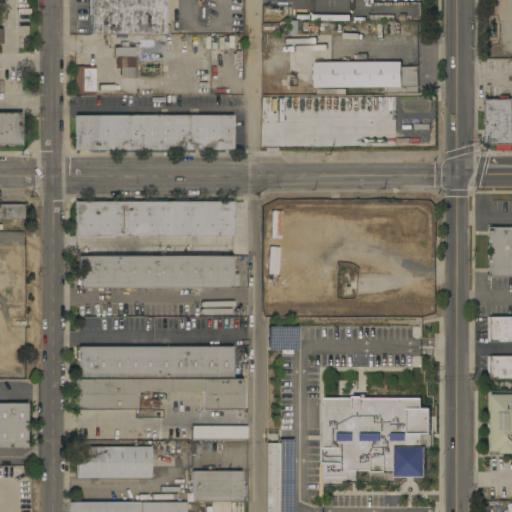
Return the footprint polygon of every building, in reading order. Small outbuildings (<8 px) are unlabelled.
[(164,0),(165,25),(170,25),(170,34),(91,34),(91,15),(88,15),(88,0),(164,0)] [(120,48),(120,42),(133,42),(134,47),(134,58),(133,58),(134,79),(119,79),(119,68),(115,68),(115,58),(114,58),(114,48),(120,48)] [(401,62),(401,67),(418,67),(418,94),(388,94),(388,87),(319,88),(320,91),(315,91),(315,88),(314,88),(314,62),(401,62)] [(95,76),(97,76),(96,80),(95,95),(74,94),(74,66),(95,66),(95,76)] [(485,100),(511,99),(511,151),(497,151),(497,145),(487,145),(487,146),(484,146),(484,145),(483,145),(483,137),(485,137),(485,100)] [(0,113),(21,113),(21,145),(0,145),(0,113)] [(232,116),(232,150),(224,150),(224,153),(209,153),(209,150),(194,150),(194,153),(180,153),(180,150),(163,150),(163,153),(150,153),(150,150),(133,150),(133,153),(119,153),(119,150),(103,150),(103,153),(89,153),(89,150),(76,150),(76,116),(232,116)] [(76,236),(76,202),(90,202),(90,199),(103,199),(103,202),(120,202),(120,199),(133,199),(133,202),(152,202),(152,199),(164,199),(164,202),(182,202),(182,199),(194,199),(194,202),(210,202),(210,199),(221,199),(221,202),(232,202),(232,236),(76,236)] [(0,205),(23,205),(23,219),(0,219),(0,205)] [(511,277),(490,277),(490,231),(495,231),(495,228),(511,228),(511,277)] [(79,289),(79,284),(76,284),(76,276),(79,276),(79,257),(232,257),(232,288),(79,289)] [(511,317),(511,342),(488,342),(488,317),(511,317)] [(231,347),(231,379),(241,379),(241,410),(202,410),(202,391),(135,391),(135,410),(75,410),(75,380),(78,380),(78,362),(76,362),(76,351),(78,351),(78,347),(231,347)] [(511,357),(511,379),(488,379),(488,357),(511,357)] [(489,391),(511,391),(511,454),(501,454),(501,451),(489,451),(489,391)] [(430,449),(430,409),(420,409),(421,399),(324,397),(322,478),(347,479),(347,471),(394,472),(394,477),(423,478),(424,449),(430,449)] [(0,404),(26,404),(26,448),(0,448),(0,404)] [(229,426),(229,439),(228,439),(228,441),(191,440),(191,426),(229,426)] [(75,478),(75,447),(150,447),(150,478),(75,478)] [(241,471),(241,502),(192,502),(192,471),(241,471)] [(138,502),(138,511),(70,511),(70,502),(138,502)] [(185,511),(140,511),(140,503),(185,502),(185,511)]
